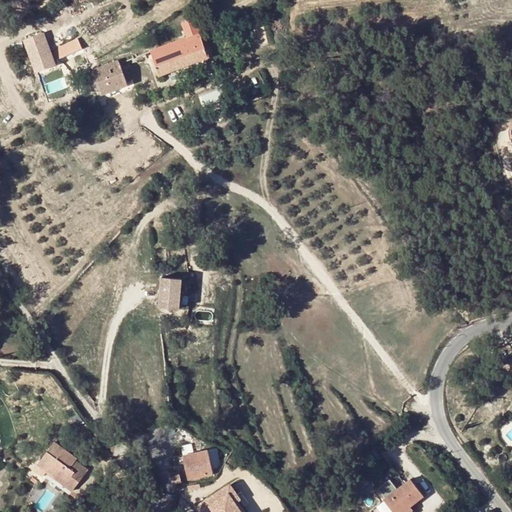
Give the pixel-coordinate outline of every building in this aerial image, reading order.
[(195,19),(183,24),(187,36),(151,50),(161,74),(198,60),(198,62),(203,66),(208,64),(209,59),(208,56),(209,55),(195,19)] [(44,32),(25,39),(37,71),(59,62),(58,58),(82,48),(78,40),(55,50),(56,55),(53,56),(44,32)] [(118,60),(84,72),(93,97),(127,85),(118,60)] [(192,277),(162,275),(160,304),(190,306),(192,277)] [(230,440),(226,446),(234,451),(238,446),(230,440)] [(64,486),(68,488),(85,468),(79,464),(77,466),(73,463),(76,458),(52,442),(40,461),(49,468),(45,473),(53,478),(55,476),(66,483),(64,486)] [(184,458),(189,482),(192,482),(209,478),(214,476),(208,453),(184,458)] [(85,468),(68,488),(72,491),(87,469),(85,468)] [(410,479),(384,500),(393,511),(410,511),(413,510),(411,507),(424,496),(410,479)] [(228,484),(205,501),(213,511),(241,511),(234,502),(239,498),(228,484)] [(211,511),(213,511),(205,501),(196,508),(199,511),(211,511)]
